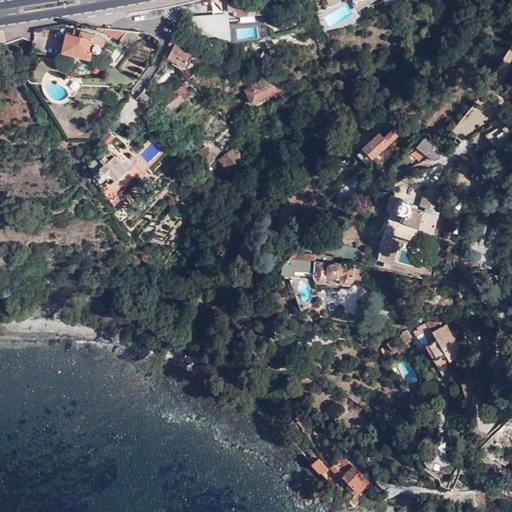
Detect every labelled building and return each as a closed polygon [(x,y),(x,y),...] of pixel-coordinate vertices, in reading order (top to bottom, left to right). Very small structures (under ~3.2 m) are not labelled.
[(232,18),(232,13),(227,14),(225,0),(222,0),(224,15),(213,16),(213,19),(228,19),(232,19),(232,18)] [(232,18),(265,16),(263,0),(225,0),(227,14),(232,13),(232,18)] [(228,19),(213,19),(213,16),(190,17),(195,32),(229,47),(228,19)] [(116,64),(139,31),(104,28),(103,32),(123,41),(111,60),(116,64)] [(62,51),(89,58),(92,50),(94,52),(97,53),(100,51),(101,48),(99,45),(96,44),(94,46),(93,46),(95,36),(74,30),(73,35),(67,33),(62,51)] [(174,46),(168,58),(183,66),(191,52),(176,43),(174,46)] [(174,46),(171,44),(166,56),(168,58),(174,46)] [(283,89),(268,81),(245,89),(251,104),(283,89)] [(191,94),(185,86),(178,91),(177,91),(172,94),(171,93),(167,92),(166,94),(164,97),(165,99),(154,107),(160,115),(165,111),(167,112),(191,94)] [(149,99),(142,90),(139,95),(145,102),(149,99)] [(381,131),(364,147),(374,157),(404,127),(399,122),(386,135),(381,131)] [(504,139),(499,128),(487,135),(496,150),(504,139)] [(110,131),(101,140),(107,145),(116,137),(110,131)] [(435,145),(425,136),(424,138),(421,136),(420,138),(422,140),(417,145),(425,152),(435,161),(447,153),(446,152),(436,144),(435,145)] [(455,138),(448,143),(452,148),(459,143),(455,138)] [(219,160),(227,169),(242,157),(235,147),(219,160)] [(194,160),(203,171),(216,159),(216,158),(223,153),(218,149),(214,151),(217,155),(214,157),(207,149),(194,160)] [(92,172),(98,179),(104,175),(110,182),(126,168),(112,153),(107,157),(102,151),(101,152),(88,165),(94,171),(92,172)] [(88,165),(101,152),(99,152),(87,162),(88,165)] [(404,201),(407,206),(424,211),(430,193),(438,195),(436,200),(440,201),(442,193),(423,188),(418,205),(409,202),(406,199),(403,198),(398,200),(397,204),(398,202),(404,201)] [(112,205),(119,200),(113,192),(107,197),(112,205)] [(405,208),(402,216),(401,221),(430,229),(438,204),(439,204),(440,201),(436,200),(438,195),(430,193),(424,211),(407,206),(404,201),(398,202),(397,204),(399,207),(403,209),(405,208)] [(430,229),(431,230),(439,204),(438,204),(430,229)] [(315,249),(310,238),(298,247),(315,249)] [(329,238),(326,249),(357,258),(359,250),(348,247),(349,242),(329,238)] [(297,251),(285,260),(283,261),(283,269),(286,273),(290,273),(291,273),(295,270),(296,267),(314,269),(314,273),(318,280),(325,280),(327,276),(342,277),(345,281),(351,282),(355,277),(356,263),(325,261),(326,256),(323,254),(315,253),(316,249),(315,249),(298,247),(298,251),(297,251)] [(366,264),(356,263),(355,277),(365,278),(366,264)] [(424,344),(437,365),(452,357),(460,352),(457,342),(446,321),(441,324),(439,320),(434,323),(431,319),(416,326),(417,326),(412,329),(415,334),(422,330),(429,341),(424,344)] [(399,334),(404,342),(405,342),(408,346),(412,344),(409,339),(412,338),(406,329),(401,331),(399,334)] [(415,334),(422,345),(424,344),(429,341),(422,330),(415,334)] [(394,336),(386,342),(393,352),(396,350),(398,352),(404,348),(394,336)] [(452,357),(457,366),(466,361),(460,352),(452,357)] [(461,397),(461,405),(472,404),(473,388),(475,388),(474,377),(460,381),(463,392),(463,397),(461,397)] [(338,454),(331,460),(342,471),(339,474),(358,494),(369,483),(350,463),(348,465),(338,454)] [(320,456),(310,464),(321,475),(330,467),(320,456)]
